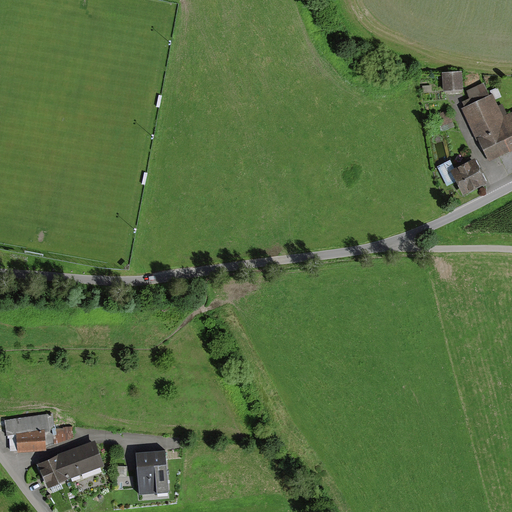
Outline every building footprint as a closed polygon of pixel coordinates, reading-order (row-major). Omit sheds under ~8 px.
[(462,74),(442,75),(443,94),(463,92),(462,74)] [(491,96),(464,110),(488,159),(511,147),(511,115),(503,119),(491,96)] [(448,112),(438,115),(443,132),(453,129),(448,112)] [(474,165),(454,175),(464,195),(484,185),(474,165)] [(4,418),(0,418),(0,427),(8,426),(8,432),(17,431),(19,448),(44,446),(42,428),(49,428),(48,415),(4,420),(4,418)] [(93,441),(39,463),(48,485),(102,463),(93,441)] [(166,453),(138,455),(141,494),(168,492),(166,453)]
